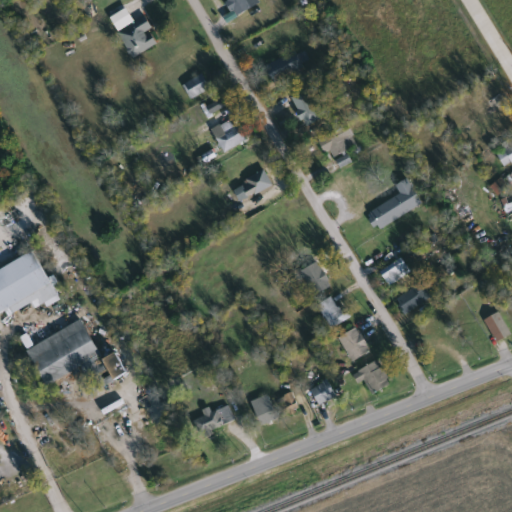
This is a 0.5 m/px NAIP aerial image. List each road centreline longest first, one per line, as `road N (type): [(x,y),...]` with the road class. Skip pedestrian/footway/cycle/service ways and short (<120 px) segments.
road 1 (residential): [(430,396),(192,0)]
road 2 (secondary): [(147,511),(511,360)]
